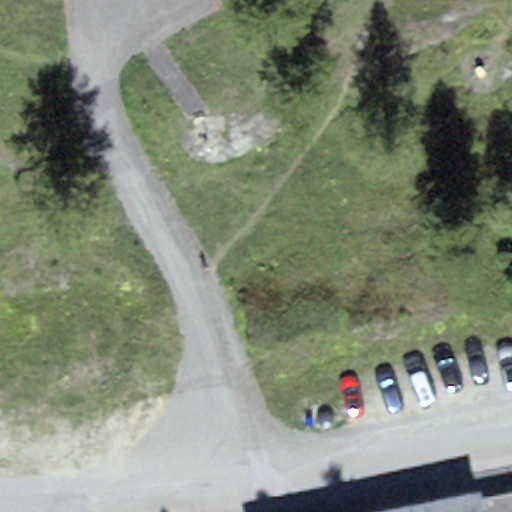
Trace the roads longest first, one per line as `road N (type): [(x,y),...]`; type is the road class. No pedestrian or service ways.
road 1 (residential): [(242,481),(202,314),(172,241),(119,155),(100,101),(98,0)]
road 2 (unclassified): [(242,481),(511,427)]
road 3 (unclassified): [(0,505),(107,501),(242,481)]
